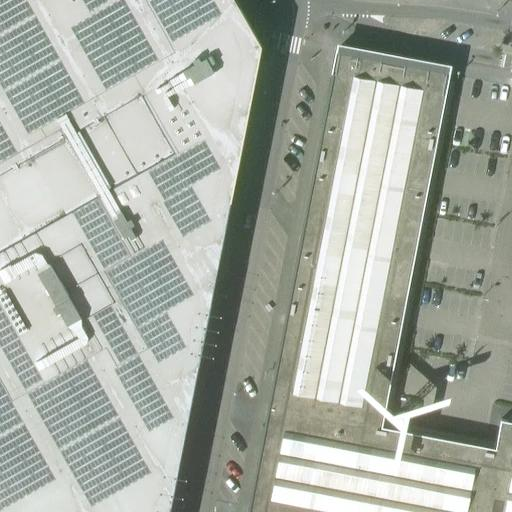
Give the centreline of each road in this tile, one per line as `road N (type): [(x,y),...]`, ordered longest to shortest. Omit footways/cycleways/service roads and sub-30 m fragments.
road 1 (residential): [(237,293),(291,6)]
road 2 (unclassified): [(237,293),(194,511)]
road 3 (unclassified): [(511,63),(417,45),(338,7)]
road 4 (unclassified): [(511,27),(338,7)]
